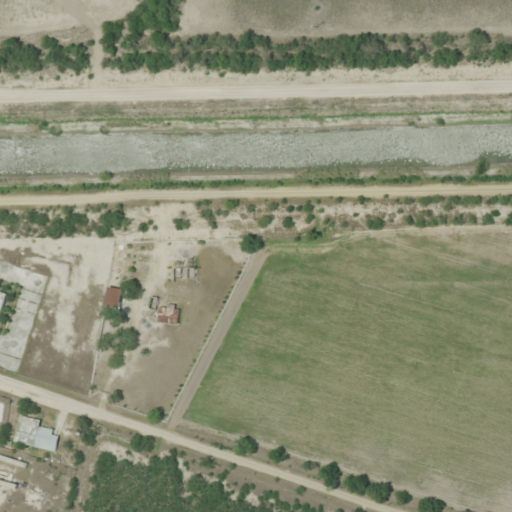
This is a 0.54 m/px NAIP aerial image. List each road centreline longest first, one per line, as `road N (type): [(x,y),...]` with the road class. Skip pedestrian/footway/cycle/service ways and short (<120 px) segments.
road 1 (residential): [(0,99),(511,87)]
road 2 (residential): [(511,185),(0,194)]
